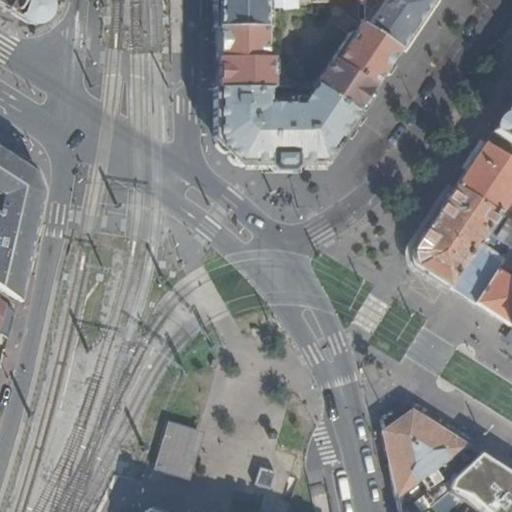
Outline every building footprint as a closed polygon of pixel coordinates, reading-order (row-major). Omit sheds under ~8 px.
[(0,0),(0,5),(14,14),(28,23),(36,22),(43,17),(46,10),(46,0),(0,0)] [(235,164),(320,165),(346,126),(413,26),(407,23),(416,10),(421,14),(430,1),(428,0),(214,0),(215,3),(215,101),(214,144),(235,164)] [(407,23),(413,26),(421,14),(416,10),(407,23)] [(511,101),(489,135),(511,150),(511,101)] [(0,146),(0,153),(35,176),(38,171),(0,146)] [(511,193),(511,169),(480,149),(452,190),(511,228),(511,213),(507,221),(498,214),(511,193)] [(0,153),(0,289),(14,300),(17,284),(40,190),(35,176),(0,153)] [(498,269),(511,278),(511,228),(452,190),(408,255),(413,274),(504,332),(511,320),(511,287),(494,275),(498,269)] [(0,335),(5,339),(11,311),(0,303),(0,335)] [(511,337),(506,333),(499,343),(511,351),(511,337)] [(401,402),(373,424),(375,435),(407,414),(464,450),(468,445),(401,402)] [(407,414),(375,435),(392,511),(393,511),(397,509),(441,476),(448,483),(460,472),(477,456),(464,450),(407,414)] [(149,472),(187,484),(202,435),(165,423),(149,472)] [(262,466),(258,481),(270,484),(274,469),(262,466)] [(448,483),(441,476),(397,509),(398,511),(422,511),(442,497),(445,490),(448,483)] [(447,511),(451,509),(442,497),(422,511),(447,511)]
